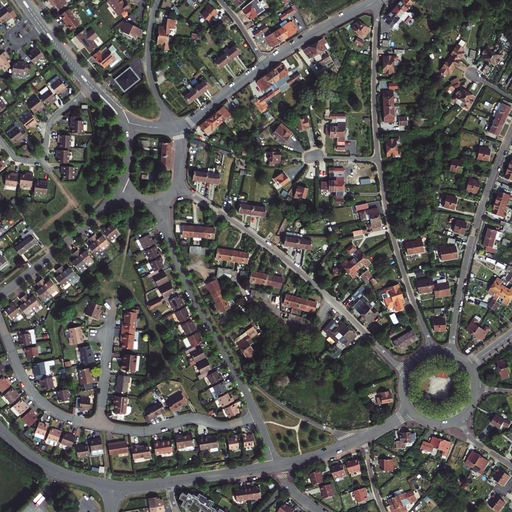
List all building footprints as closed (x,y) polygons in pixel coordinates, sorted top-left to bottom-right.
[(65,0),(49,0),(52,5),(55,3),(57,6),(60,10),(68,3),(65,0)] [(120,0),(108,0),(107,1),(118,16),(129,8),(125,3),(123,5),(122,3),(120,0)] [(257,0),(253,0),(242,9),(246,14),(248,17),(249,16),(251,19),(265,9),(262,6),(265,3),(262,0),(260,0),(259,1),(257,0)] [(398,7),(406,13),(414,4),(408,0),(407,0),(406,1),(404,0),(403,0),(402,2),(398,7)] [(210,22),(218,13),(214,9),(208,4),(205,8),(207,9),(202,15),(210,22)] [(293,9),(287,13),(289,17),(298,12),(295,6),(292,7),(293,9)] [(6,11),(3,8),(0,10),(0,22),(1,24),(5,21),(8,19),(9,21),(10,20),(12,18),(13,19),(16,16),(10,7),(6,11)] [(406,13),(398,7),(396,10),(393,13),(400,19),(406,13)] [(72,30),(80,23),(69,9),(60,15),(66,23),(72,30)] [(289,17),(287,13),(281,17),(283,21),(289,17)] [(393,13),(388,20),(389,21),(388,23),(390,25),(394,28),(401,20),(400,19),(393,13)] [(171,27),(177,28),(177,20),(166,19),(165,27),(161,26),(160,29),(160,35),(170,36),(171,27)] [(123,21),(116,27),(123,30),(122,32),(135,38),(136,36),(142,39),(143,30),(139,28),(137,27),(136,26),(135,26),(133,25),(130,24),(131,23),(129,23),(126,22),(126,23),(123,21)] [(279,30),(282,34),(296,26),(294,24),(294,23),(292,23),(291,22),(279,30)] [(370,30),(359,23),(354,31),(365,39),(369,34),(367,33),(368,31),(370,30)] [(296,26),(282,34),(285,39),(294,33),(297,32),(296,31),(298,30),(296,26)] [(93,29),(88,33),(85,30),(77,36),(82,43),(83,41),(85,44),(87,46),(86,47),(91,52),(98,47),(94,42),(94,40),(99,36),(93,29)] [(268,38),(266,39),(269,43),(282,34),(279,30),(267,37),(268,38)] [(285,39),(282,34),(269,43),(271,46),(272,46),(273,47),(275,45),(285,39)] [(170,36),(160,35),(159,40),(159,44),(163,44),(163,48),(168,49),(170,36)] [(356,44),(362,48),(365,44),(358,39),(355,43),(356,44)] [(327,45),(324,40),(319,43),(314,46),(320,55),(327,51),(327,50),(325,46),(327,45)] [(451,55),(452,55),(460,60),(462,56),(464,52),(462,51),(464,49),(463,49),(465,46),(460,43),(459,46),(457,45),(451,55)] [(113,45),(108,49),(112,54),(117,50),(113,45)] [(241,52),(235,45),(230,50),(236,57),(238,56),(238,55),(241,52)] [(483,54),(484,54),(482,57),(485,59),(489,61),(494,52),(490,50),(492,47),(488,45),(483,54)] [(320,55),(314,46),(309,49),(304,52),(305,55),(308,53),(310,57),(313,55),(316,60),(314,61),(316,65),(317,65),(318,68),(326,64),(325,62),(324,63),(322,59),(320,55)] [(44,58),(35,47),(34,49),(32,50),(33,52),(31,54),(27,57),(34,66),(44,58)] [(108,49),(102,54),(101,53),(99,51),(93,56),(98,62),(99,61),(101,63),(105,68),(109,64),(116,58),(112,54),(108,49)] [(235,58),(236,57),(230,50),(225,54),(230,60),(233,59),(235,58)] [(5,54),(4,52),(0,55),(0,67),(1,69),(4,72),(10,67),(8,64),(10,62),(7,59),(5,57),(6,55),(5,54)] [(500,59),(503,54),(502,53),(499,52),(498,54),(494,52),(489,61),(493,63),(495,65),(497,62),(498,62),(500,59)] [(227,63),(230,60),(225,54),(220,58),(226,66),(227,64),(228,64),(227,63)] [(448,63),(455,68),(458,63),(460,60),(452,55),(448,63)] [(324,63),(325,62),(326,64),(327,65),(332,62),(329,56),(322,59),(324,63)] [(395,62),(398,62),(398,57),(388,57),(388,59),(385,59),(385,62),(385,66),(395,66),(395,62)] [(224,67),(226,66),(220,58),(214,62),(220,69),(223,67),(224,67)] [(12,73),(15,73),(23,74),(24,71),(28,71),(28,63),(24,63),(24,61),(23,60),(21,60),(21,63),(18,62),(13,62),(12,73)] [(448,63),(447,63),(441,73),(448,77),(450,74),(451,75),(453,72),(455,68),(448,63)] [(395,70),(395,66),(385,66),(385,71),(385,74),(388,74),(388,75),(398,75),(398,70),(395,70)] [(130,67),(115,80),(125,92),(140,79),(136,74),(130,67)] [(280,68),(271,74),(275,79),(287,70),(285,67),(283,68),(282,67),(280,68)] [(287,70),(275,79),(278,84),(289,76),(288,75),(290,74),(289,72),(287,70)] [(260,84),(259,85),(261,88),(275,79),(271,74),(261,81),(259,82),(260,84)] [(57,76),(48,83),(57,94),(60,92),(63,89),(64,91),(67,89),(57,76)] [(280,90),(288,84),(291,88),(297,84),(294,80),(292,81),(289,76),(278,84),(280,90)] [(297,84),(303,80),(300,76),(294,80),(297,84)] [(210,88),(202,78),(200,80),(202,83),(200,85),(206,93),(207,91),(209,90),(208,90),(210,88)] [(278,84),(275,79),(261,88),(262,90),(264,92),(265,91),(266,92),(272,88),(278,84)] [(280,90),(278,84),(272,88),(275,93),(274,94),(276,97),(282,93),(280,90)] [(205,94),(206,93),(200,85),(194,89),(200,96),(203,94),(204,94),(205,94)] [(197,98),(200,96),(194,89),(189,93),(196,101),(197,99),(198,99),(197,98)] [(461,104),(463,101),(468,93),(465,91),(462,89),(461,92),(460,91),(454,99),(458,102),(457,104),(459,105),(461,106),(461,104)] [(57,100),(49,90),(40,97),(47,105),(50,102),(52,100),(54,102),(57,100)] [(196,101),(189,93),(184,97),(190,104),(192,102),(193,103),(194,102),(196,101)] [(473,100),(475,97),(472,95),(468,93),(463,101),(467,104),(465,107),(469,109),(474,101),(473,100)] [(274,94),(257,105),(262,114),(274,105),(271,101),(277,97),(276,97),(274,94)] [(44,107),(36,97),(27,104),(34,113),(37,110),(40,108),(41,110),(44,107)] [(302,110),(309,106),(308,100),(299,106),(302,110)] [(511,110),(511,109),(511,103),(505,100),(504,103),(500,102),(493,117),(497,118),(490,133),(499,137),(501,133),(505,126),(508,118),(511,110)] [(494,106),(487,102),(484,107),(492,111),(494,106)] [(220,111),(215,115),(219,119),(222,124),(231,117),(224,108),(220,111)] [(37,123),(29,113),(19,120),(26,129),(30,126),(33,124),(34,125),(37,123)] [(208,121),(200,127),(204,132),(219,119),(215,115),(208,121)] [(304,119),(298,120),(300,130),(305,129),(310,128),(307,115),(303,116),(304,119)] [(78,118),(70,118),(70,125),(72,125),(72,128),(72,133),(78,134),(82,134),(83,134),(83,131),(83,121),(78,121),(78,118)] [(222,124),(219,119),(204,132),(206,134),(208,136),(222,124)] [(18,141),(20,138),(22,140),(28,135),(16,121),(13,123),(15,125),(6,132),(8,134),(7,135),(14,144),(18,141)] [(294,135),(282,126),(273,138),(280,143),(281,142),(286,146),(290,140),(294,135)] [(329,138),(334,138),(337,138),(337,134),(337,129),(334,129),(329,129),(329,131),(325,131),(325,137),(327,137),(329,137),(329,138)] [(59,143),(58,148),(70,149),(70,137),(57,136),(57,140),(59,140),(59,143)] [(397,145),(400,145),(400,140),(390,141),(390,142),(387,143),(387,146),(387,150),(397,150),(397,145)] [(490,155),(491,150),(477,147),(476,151),(479,151),(478,159),(489,161),(490,155)] [(388,155),(388,158),(391,158),(391,159),(402,158),(401,153),(398,154),(397,150),(387,150),(388,155)] [(57,159),(57,163),(69,164),(69,152),(56,151),(55,156),(57,156),(57,159)] [(281,159),(282,154),(270,153),(269,167),(275,167),(275,164),(281,164),(281,159)] [(463,167),(464,161),(450,159),(449,162),(452,163),(451,170),(462,172),(463,167)] [(62,171),(64,171),(64,175),(63,180),(74,180),(75,168),(62,167),(62,171)] [(202,181),(203,180),(204,180),(206,180),(208,172),(201,171),(199,180),(202,181)] [(220,182),(221,174),(214,172),(212,182),(215,183),(215,181),(218,182),(220,182)] [(287,176),(284,172),(274,179),(277,183),(278,182),(282,186),(290,180),(287,176)] [(4,186),(16,188),(17,175),(13,174),(13,177),(10,176),(6,176),(4,186)] [(31,187),(33,174),(29,174),(28,176),(25,176),(21,175),(19,186),(31,187)] [(334,181),(334,186),(344,186),(344,178),(336,178),(336,181),(334,181)] [(466,181),(469,182),(466,190),(477,193),(479,188),(480,182),(467,178),(466,181)] [(321,182),(321,190),(328,190),(328,192),(334,192),(334,186),(334,181),(329,181),(328,182),(325,182),(321,182)] [(40,184),(35,183),(34,194),(46,195),(47,182),(43,182),(43,184),(40,184)] [(344,192),(344,186),(334,186),(334,192),(336,192),(336,196),(344,196),(344,192)] [(299,197),(305,199),(307,189),(302,188),(298,187),(294,198),(298,199),(299,197)] [(285,198),(288,194),(282,189),(279,192),(285,198)] [(511,195),(500,191),(499,197),(497,203),(507,206),(509,198),(511,198),(511,195)] [(446,200),(444,207),(455,210),(456,205),(458,198),(444,195),(443,199),(446,200)] [(248,214),(248,213),(250,213),(252,213),(253,204),(246,203),(245,214),(248,214)] [(493,214),(506,218),(507,215),(504,214),(507,206),(497,203),(495,209),(493,214)] [(267,206),(260,205),(259,216),(261,216),(262,215),(263,215),(266,215),(267,206)] [(361,221),(370,220),(380,218),(379,212),(378,208),(365,211),(365,212),(360,213),(361,221)] [(370,220),(371,225),(368,225),(369,229),(382,227),(381,223),(380,218),(370,220)] [(455,224),(455,226),(454,232),(464,234),(466,229),(467,223),(453,220),(453,224),(455,224)] [(104,228),(101,230),(110,241),(118,234),(111,225),(108,228),(105,229),(104,228)] [(189,225),(185,225),(184,235),(215,238),(215,228),(211,227),(199,226),(189,225)] [(494,248),(500,231),(489,228),(488,232),(485,242),(484,245),(487,246),(487,248),(496,251),(497,249),(494,248)] [(23,238),(25,240),(34,233),(32,230),(23,238)] [(135,236),(137,241),(139,240),(150,234),(148,230),(135,236)] [(41,240),(34,233),(25,240),(31,248),(36,244),(41,240)] [(141,244),(138,245),(141,251),(156,243),(155,240),(153,241),(152,239),(150,234),(139,240),(141,244)] [(109,246),(102,237),(100,238),(98,239),(95,235),(91,237),(102,251),(109,246)] [(88,247),(96,257),(99,254),(101,258),(105,255),(102,251),(91,237),(88,240),(92,244),(90,246),(88,247)] [(313,240),(306,239),(304,249),(308,250),(308,248),(309,248),(311,249),(313,240)] [(415,242),(406,244),(407,250),(408,255),(424,252),(421,239),(415,240),(415,242)] [(25,240),(15,249),(22,256),(26,252),(31,248),(25,240)] [(209,245),(191,244),(190,252),(209,253),(209,245)] [(156,245),(145,251),(150,260),(162,254),(160,250),(159,251),(158,250),(156,245)] [(353,245),(346,250),(353,260),(356,263),(366,256),(362,252),(360,250),(359,251),(353,245)] [(445,246),(440,247),(442,261),(458,258),(457,252),(456,247),(446,248),(445,246)] [(250,260),(251,256),(249,255),(249,252),(245,252),(234,250),(223,248),(218,247),(217,258),(247,263),(248,259),(250,260)] [(93,262),(86,253),(84,254),(82,256),(78,251),(75,253),(86,267),(93,262)] [(72,263),(79,273),(86,267),(75,253),(72,255),(76,260),(74,262),(72,263)] [(9,266),(0,255),(0,254),(0,269),(2,272),(9,266)] [(160,269),(166,266),(163,262),(163,260),(165,259),(163,255),(150,261),(155,271),(158,270),(160,269)] [(366,256),(356,263),(359,268),(363,265),(365,267),(371,263),(368,260),(366,256)] [(353,260),(349,263),(347,260),(342,264),(343,266),(347,270),(356,263),(353,260)] [(355,271),(359,268),(356,263),(347,270),(350,275),(352,278),(358,274),(355,271)] [(328,266),(326,264),(319,271),(321,273),(328,266)] [(232,274),(233,269),(218,266),(216,277),(224,278),(224,277),(225,273),(231,274),(232,274)] [(77,279),(69,269),(67,270),(65,272),(62,267),(59,270),(70,284),(72,287),(81,280),(79,277),(77,279)] [(57,278),(55,280),(63,290),(70,284),(59,270),(56,272),(59,277),(57,278)] [(153,276),(158,286),(169,280),(166,275),(164,271),(162,272),(159,273),(158,270),(155,271),(148,275),(150,278),(153,276)] [(252,274),(251,278),(250,281),(280,288),(283,278),(277,277),(267,275),(256,272),(252,271),(252,274)] [(507,288),(511,282),(511,280),(511,273),(507,279),(504,277),(502,280),(499,278),(497,281),(494,285),(504,292),(507,288)] [(366,277),(363,279),(365,282),(366,282),(372,277),(370,274),(366,277)] [(418,288),(419,294),(430,292),(430,286),(434,286),(433,279),(417,282),(418,288)] [(45,283),(43,280),(40,283),(50,296),(57,290),(49,280),(47,282),(45,283)] [(215,280),(206,284),(208,290),(213,299),(218,309),(220,312),(229,307),(215,280)] [(43,301),(50,296),(40,283),(37,285),(39,288),(37,290),(35,291),(43,301)] [(172,298),(170,295),(173,294),(175,292),(173,288),(170,283),(159,288),(164,298),(161,300),(160,298),(146,305),(149,310),(163,303),(169,300),(172,298)] [(430,286),(430,292),(432,301),(451,298),(450,290),(449,283),(434,286),(430,286)] [(385,300),(391,298),(401,293),(399,286),(399,285),(398,285),(384,290),(385,294),(382,296),(384,301),(385,300)] [(497,293),(501,296),(504,292),(494,285),(492,289),(490,292),(495,296),(497,293)] [(242,296),(237,287),(230,290),(237,303),(242,300),(240,297),(242,296)] [(251,296),(255,297),(255,299),(270,303),(272,295),(257,291),(257,292),(252,291),(251,296)] [(361,294),(357,291),(352,296),(356,299),(361,294)] [(501,296),(505,298),(503,301),(507,304),(509,305),(511,300),(511,296),(504,292),(501,296)] [(402,304),(405,303),(404,301),(401,293),(391,298),(385,300),(388,309),(394,307),(396,312),(404,309),(402,304)] [(28,298),(26,296),(23,298),(33,310),(40,304),(32,295),(30,297),(28,298)] [(174,297),(172,298),(169,300),(174,310),(185,304),(183,301),(182,301),(181,300),(179,295),(174,297)] [(286,298),(285,302),(284,305),(314,313),(317,302),(312,301),(301,298),(291,296),(287,295),(286,298)] [(26,315),(33,310),(23,298),(20,301),(22,303),(20,305),(18,306),(26,315)] [(361,301),(354,308),(358,311),(364,317),(371,310),(373,307),(374,307),(365,298),(362,301),(361,301)] [(489,305),(493,308),(497,302),(493,299),(489,305)] [(100,310),(101,306),(90,302),(86,315),(99,320),(101,313),(99,312),(100,310)] [(15,320),(22,314),(13,303),(9,305),(11,308),(10,310),(8,311),(15,320)] [(188,310),(186,307),(175,312),(180,322),(190,317),(188,313),(187,311),(188,310)] [(125,321),(123,321),(122,328),(135,330),(137,312),(139,312),(140,309),(133,309),(132,311),(125,310),(125,316),(126,317),(126,319),(125,321)] [(376,310),(374,313),(371,310),(364,317),(367,321),(370,324),(380,314),(376,310)] [(159,311),(154,316),(158,319),(162,315),(159,311)] [(303,326),(304,319),(290,315),(288,322),(303,326)] [(441,316),(442,319),(433,319),(434,330),(446,330),(445,324),(445,316),(441,316)] [(191,319),(181,325),(187,335),(197,329),(195,326),(194,326),(194,324),(191,319)] [(467,330),(475,335),(480,327),(476,325),(478,321),(475,319),(469,328),(467,330)] [(343,337),(351,330),(346,325),(344,323),(334,333),(336,336),(335,337),(330,332),(337,324),(333,320),(323,330),(336,343),(339,341),(343,337)] [(256,323),(252,326),(257,332),(258,331),(260,330),(256,323)] [(245,331),(245,332),(236,337),(238,340),(236,341),(237,344),(241,349),(249,344),(259,333),(258,331),(257,332),(252,326),(245,331)] [(480,327),(475,335),(482,340),(484,337),(490,328),(486,326),(484,330),(480,327)] [(86,333),(85,327),(84,327),(78,328),(72,329),(74,338),(72,338),(74,345),(86,343),(86,339),(85,336),(84,335),(84,333),(86,333)] [(404,330),(402,327),(392,334),(394,337),(404,330)] [(134,335),(135,330),(123,328),(122,333),(121,333),(120,340),(122,340),(122,342),(122,347),(132,348),(134,335)] [(410,329),(392,342),(395,346),(398,351),(416,338),(413,334),(410,329)] [(249,344),(255,340),(261,336),(263,334),(260,330),(258,331),(259,333),(249,344)] [(354,333),(351,330),(343,337),(339,341),(343,345),(344,343),(347,346),(357,337),(354,333)] [(20,337),(22,337),(22,339),(23,344),(36,342),(34,331),(20,333),(20,337)] [(200,335),(198,331),(187,337),(193,347),(194,346),(197,345),(203,342),(200,338),(199,335),(200,335)] [(255,346),(252,348),(249,344),(241,349),(244,355),(245,357),(257,349),(255,346)] [(25,350),(28,350),(29,353),(29,357),(40,355),(38,345),(25,347),(25,350)] [(204,352),(201,347),(198,348),(196,350),(194,346),(193,347),(185,351),(187,354),(190,352),(192,356),(188,359),(191,365),(196,363),(195,362),(206,357),(204,352)] [(92,353),(91,347),(80,349),(83,365),(95,363),(94,356),(93,356),(92,353)] [(135,370),(136,355),(123,354),(122,362),(122,369),(135,370)] [(207,359),(196,364),(201,373),(198,375),(200,379),(206,375),(208,374),(207,371),(209,369),(212,368),(210,364),(207,359)] [(508,363),(506,363),(505,360),(497,362),(500,371),(510,368),(508,363)] [(56,362),(47,363),(35,365),(36,371),(36,373),(35,373),(36,377),(37,377),(48,375),(51,375),(53,375),(52,367),(57,366),(56,362)] [(507,378),(510,377),(509,373),(511,373),(510,368),(500,371),(503,380),(507,378)] [(90,369),(80,371),(83,386),(85,386),(86,392),(94,390),(93,384),(96,383),(95,380),(95,377),(93,378),(91,378),(91,376),(91,375),(92,374),(91,373),(90,373),(90,369)] [(215,371),(211,373),(208,374),(206,375),(211,385),(223,378),(221,375),(218,377),(218,375),(215,371)] [(130,383),(131,383),(131,376),(119,375),(118,382),(119,382),(119,384),(124,393),(125,393),(129,391),(127,388),(129,387),(130,383)] [(3,376),(0,378),(0,388),(3,392),(13,383),(10,379),(8,381),(5,378),(3,376)] [(42,385),(45,385),(45,388),(46,393),(57,391),(55,378),(52,379),(41,381),(42,385)] [(223,385),(226,383),(224,380),(209,388),(214,399),(215,398),(217,397),(217,396),(226,391),(224,388),(223,385)] [(4,395),(11,403),(21,395),(18,392),(17,393),(15,391),(12,388),(4,395)] [(73,401),(71,390),(69,390),(58,393),(59,396),(60,396),(61,398),(62,403),(73,401)] [(379,398),(381,398),(382,403),(392,401),(391,396),(390,391),(379,394),(379,398)] [(232,398),(230,399),(229,397),(227,393),(217,397),(215,398),(220,408),(234,401),(232,398)] [(170,401),(171,402),(168,404),(172,413),(180,409),(180,408),(182,406),(187,404),(182,394),(170,401)] [(128,406),(129,397),(126,397),(116,396),(115,403),(116,403),(116,407),(115,412),(118,412),(119,414),(123,414),(124,413),(127,413),(127,412),(131,413),(132,412),(132,407),(131,406),(128,406)] [(19,416),(21,414),(31,406),(28,403),(27,404),(25,402),(21,399),(14,405),(11,408),(19,416)] [(91,411),(92,400),(78,399),(77,408),(77,410),(80,410),(80,412),(83,413),(85,413),(85,410),(91,411)] [(165,410),(160,402),(145,410),(150,420),(156,416),(155,415),(158,414),(165,410)] [(237,405),(236,402),(223,408),(228,418),(238,412),(236,409),(235,406),(237,405)] [(22,418),(30,426),(37,419),(36,417),(33,414),(34,412),(32,409),(22,418)] [(504,424),(510,428),(511,424),(497,415),(493,423),(497,426),(502,429),(504,424)] [(34,436),(43,439),(48,427),(44,425),(43,427),(41,427),(38,425),(34,436)] [(55,446),(57,443),(61,431),(58,430),(57,431),(55,430),(50,428),(46,439),(45,442),(55,446)] [(59,443),(70,447),(75,435),(71,434),(70,435),(68,435),(63,433),(59,443)] [(245,433),(241,434),(243,448),(254,446),(252,435),(248,435),(245,435),(245,433)] [(410,434),(410,433),(406,433),(400,433),(401,441),(396,441),(396,449),(405,448),(405,443),(411,442),(414,442),(415,440),(414,434),(410,434)] [(181,435),(174,436),(176,448),(193,445),(191,434),(185,435),(186,436),(184,436),(181,436),(181,435)] [(236,435),(232,435),(233,437),(230,438),(226,439),(228,450),(238,448),(236,435)] [(207,437),(197,439),(199,451),(217,448),(215,437),(210,438),(207,439),(207,437)] [(433,437),(431,445),(424,443),(423,449),(434,452),(435,448),(440,450),(442,440),(437,438),(433,437)] [(102,454),(100,438),(96,438),(96,440),(93,440),(89,441),(92,455),(102,454)] [(158,441),(153,442),(155,454),(170,451),(168,440),(163,441),(158,442),(158,441)] [(448,456),(452,443),(447,441),(442,440),(440,450),(445,451),(444,455),(448,456)] [(118,442),(108,443),(109,454),(128,452),(126,441),(121,442),(118,443),(118,442)] [(77,458),(88,457),(86,446),(82,446),(79,446),(79,445),(75,446),(77,458)] [(139,445),(131,446),(133,458),(145,457),(145,459),(151,458),(149,445),(143,446),(139,447),(139,445)] [(459,447),(456,445),(452,456),(457,458),(458,457),(463,460),(468,448),(464,447),(460,445),(459,447)] [(474,468),(476,465),(482,456),(474,451),(466,463),(474,468)] [(479,471),(482,473),(490,461),(485,458),(482,456),(476,465),(474,468),(473,470),(478,473),(479,471)] [(379,464),(379,466),(381,466),(381,472),(392,472),(392,460),(379,460),(379,464)] [(346,464),(348,470),(350,475),(361,471),(358,461),(354,462),(352,463),(352,462),(346,464)] [(336,467),(331,469),(334,480),(346,477),(343,466),(339,467),(336,468),(336,467)] [(497,472),(499,473),(495,480),(504,486),(510,476),(506,473),(499,468),(497,472)] [(314,473),(308,475),(312,487),(324,483),(322,477),(321,477),(319,472),(314,473)] [(330,485),(320,488),(321,492),(322,495),(321,495),(323,500),(334,497),(330,485)] [(248,488),(244,489),(245,500),(257,498),(256,487),(250,487),(250,488),(248,488)] [(237,489),(232,490),(233,501),(245,500),(244,489),(240,489),(237,489)] [(365,489),(354,492),(358,505),(369,501),(367,496),(367,494),(365,489)] [(491,506),(499,511),(506,503),(500,498),(495,494),(496,493),(493,491),(489,497),(494,501),(491,506)] [(187,495),(183,493),(181,495),(180,496),(180,498),(184,501),(181,505),(185,508),(187,509),(189,510),(194,502),(196,503),(196,504),(201,507),(200,508),(202,509),(203,510),(206,511),(225,511),(220,509),(218,511),(210,506),(213,501),(207,498),(199,494),(197,497),(193,494),(192,495),(188,492),(187,495)] [(390,500),(388,501),(389,503),(390,506),(404,500),(402,495),(395,498),(395,497),(390,499),(390,500)] [(407,499),(404,500),(390,506),(392,511),(405,511),(406,511),(404,506),(412,502),(411,501),(416,499),(415,495),(407,499)] [(157,499),(156,496),(146,498),(147,507),(160,506),(160,502),(159,499),(157,499)] [(282,502),(275,511),(290,511),(293,508),(288,505),(288,506),(285,504),(282,502)]
